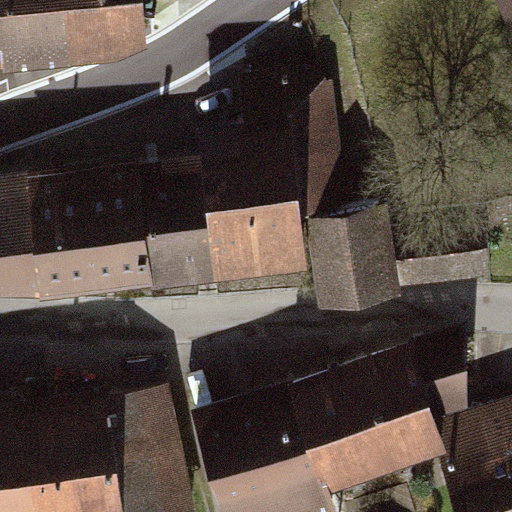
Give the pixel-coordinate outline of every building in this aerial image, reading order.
[(2,0),(7,55),(119,48),(145,37),(143,0),(2,0)] [(256,159),(144,173),(159,273),(310,253),(304,207),(345,202),(326,69),(244,79),(256,159)] [(0,286),(50,287),(159,273),(144,173),(38,187),(36,176),(0,180),(0,286)] [(386,205),(316,216),(327,287),(398,277),(399,283),(482,270),(475,226),(391,239),(386,205)] [(369,340),(407,447),(454,431),(447,407),(479,397),(481,318),(425,320),(369,340)] [(306,362),(344,469),(407,447),(369,340),(306,362)] [(205,397),(244,511),(358,511),(344,469),(306,362),(205,397)] [(19,380),(40,511),(182,511),(182,505),(194,503),(177,369),(120,376),(119,368),(19,380)] [(0,511),(40,511),(19,380),(19,374),(0,376),(0,511)] [(454,431),(477,511),(511,511),(511,387),(479,397),(447,407),(454,431)]
